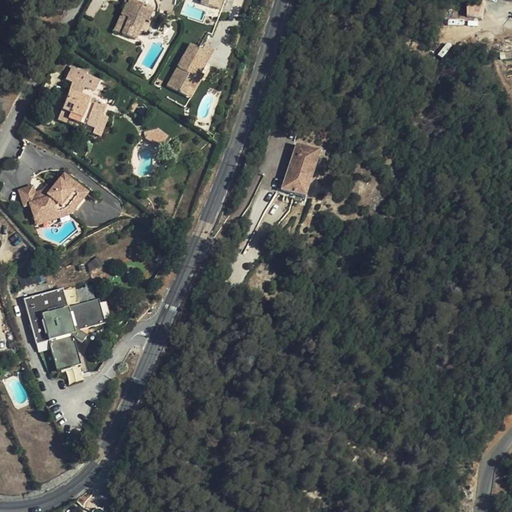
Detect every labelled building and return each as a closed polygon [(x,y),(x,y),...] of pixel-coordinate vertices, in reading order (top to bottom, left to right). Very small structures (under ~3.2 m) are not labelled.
[(125,4),(120,16),(127,19),(120,34),(135,40),(139,31),(143,21),(146,22),(152,9),(153,9),(154,10),(155,9),(156,9),(157,8),(158,7),(158,6),(158,5),(158,4),(156,0),(128,0),(129,0),(127,5),(125,4)] [(202,0),(201,4),(221,11),(225,0),(202,0)] [(486,0),(473,0),(471,12),(483,14),(486,0)] [(127,19),(120,16),(114,31),(120,34),(127,19)] [(149,24),(146,22),(143,21),(139,31),(145,33),(149,24)] [(172,90),(185,97),(198,74),(200,75),(213,52),(201,45),(199,49),(191,44),(177,68),(182,71),(172,90)] [(73,82),(84,87),(92,91),(96,89),(100,81),(86,74),(87,73),(79,69),(79,71),(71,67),(66,78),(73,82)] [(167,87),(172,90),(182,71),(177,68),(167,87)] [(204,77),(200,75),(198,74),(185,97),(191,100),(204,77)] [(215,75),(209,86),(218,90),(223,79),(215,75)] [(73,82),(69,91),(80,96),(84,87),(73,82)] [(67,119),(93,129),(99,115),(102,116),(106,106),(97,103),(93,104),(91,103),(89,99),(80,96),(69,91),(57,120),(65,124),(67,119)] [(117,106),(129,113),(137,100),(125,92),(117,106)] [(140,102),(137,100),(129,113),(132,115),(140,102)] [(108,118),(102,116),(99,115),(93,129),(91,134),(100,138),(108,118)] [(154,128),(144,133),(146,139),(147,140),(148,140),(149,140),(150,140),(151,140),(152,141),(153,141),(154,142),(155,143),(156,143),(156,144),(157,145),(158,147),(159,148),(167,136),(154,128)] [(306,199),(321,154),(297,146),(282,191),(306,199)] [(52,190),(47,196),(50,198),(30,204),(35,221),(67,210),(78,195),(68,188),(73,182),(64,175),(52,190)] [(67,210),(35,221),(37,226),(71,214),(88,194),(73,182),(68,188),(78,195),(67,210)] [(47,196),(52,190),(47,186),(40,195),(32,197),(29,190),(15,195),(19,208),(30,204),(50,198),(47,196)] [(63,288),(24,299),(36,345),(49,342),(57,372),(81,365),(74,339),(82,343),(86,337),(78,331),(105,324),(98,300),(69,308),(63,288)]
